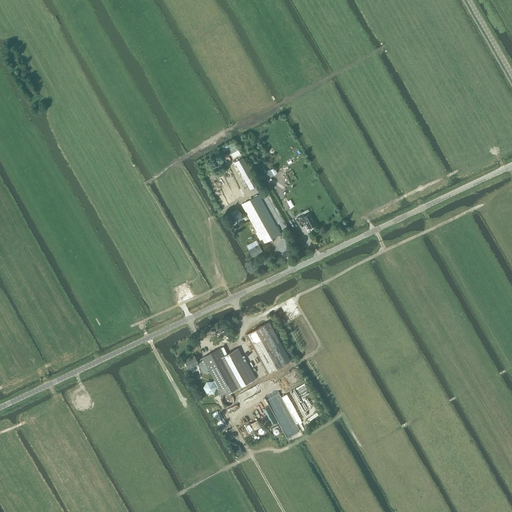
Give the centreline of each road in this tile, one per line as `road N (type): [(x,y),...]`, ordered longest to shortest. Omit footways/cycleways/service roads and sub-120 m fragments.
road 1 (unclassified): [(0,408),(511,164)]
road 2 (track): [(243,341),(263,380),(318,350),(297,296),(485,203)]
road 3 (track): [(284,511),(218,402),(186,408),(140,322),(223,284)]
